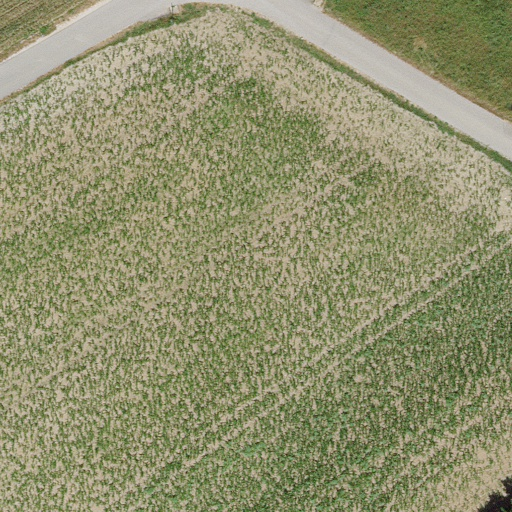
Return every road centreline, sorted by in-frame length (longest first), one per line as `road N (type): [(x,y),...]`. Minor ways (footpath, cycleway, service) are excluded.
road 1 (track): [(292,0),(337,40),(511,147)]
road 2 (unclassified): [(132,0),(0,81)]
